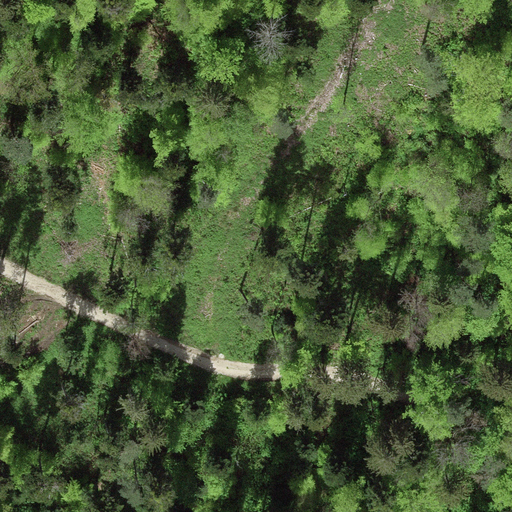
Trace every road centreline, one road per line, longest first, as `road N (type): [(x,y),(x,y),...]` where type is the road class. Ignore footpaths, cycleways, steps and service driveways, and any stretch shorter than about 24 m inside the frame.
road 1 (track): [(511,444),(373,382),(318,368),(248,366),(141,339),(0,252)]
road 2 (track): [(248,366),(20,511)]
